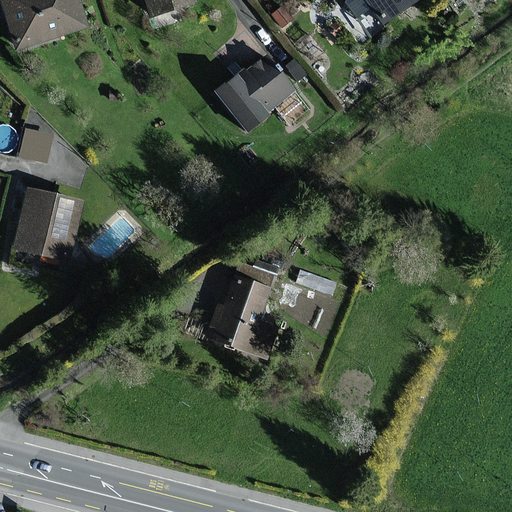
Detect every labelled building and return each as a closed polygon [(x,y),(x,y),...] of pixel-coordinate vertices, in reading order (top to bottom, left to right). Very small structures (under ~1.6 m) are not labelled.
[(74,0),(0,0),(0,9),(14,53),(85,31),(74,0)] [(195,0),(140,0),(146,21),(197,7),(195,0)] [(358,0),(376,25),(411,0),(358,0)] [(281,6),(270,15),(280,29),(292,20),(289,16),(281,6)] [(227,82),(211,95),(243,135),(274,111),(289,130),(311,112),(291,88),(264,53),(227,82)] [(291,61),(283,68),(296,84),(304,77),(291,61)] [(51,137),(24,130),(17,159),(45,166),(51,137)] [(51,197),(23,191),(10,252),(67,264),(73,238),(80,204),(51,197)] [(273,293),(235,278),(222,311),(215,308),(204,339),(268,364),(281,331),(261,324),(273,293)]
